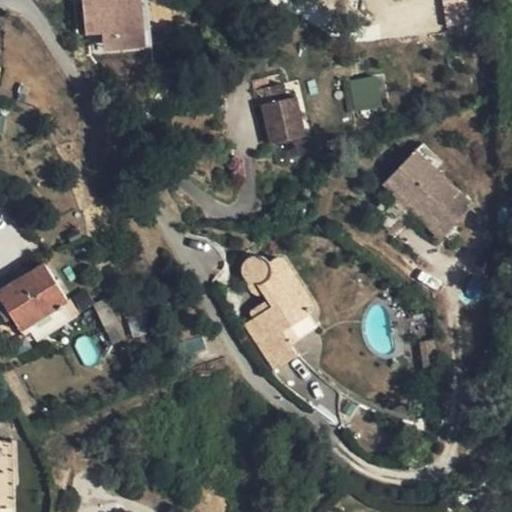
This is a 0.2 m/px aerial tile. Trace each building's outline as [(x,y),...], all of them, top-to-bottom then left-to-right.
[(88,0),(91,29),(108,26),(108,31),(141,28),(138,0),(88,0)] [(351,78),(354,109),(380,107),(378,76),(351,78)] [(271,77),(243,85),(247,101),(252,99),(263,137),(297,128),(286,88),(276,92),(274,87),(271,77)] [(367,194),(431,243),(458,208),(416,175),(423,167),(400,151),(367,194)] [(394,234),(369,215),(359,227),(384,247),(394,234)] [(269,370),(292,353),(285,343),(275,329),(301,311),(305,303),(275,262),(272,258),(267,256),(263,256),(261,258),(257,259),(253,256),(247,254),(241,256),(236,259),(232,265),(231,271),(231,277),(235,284),(239,284),(245,283),(250,283),(256,291),(262,300),(265,305),(251,315),(237,324),(269,370)] [(0,290),(0,296),(17,325),(23,335),(31,330),(37,340),(69,319),(62,307),(69,302),(44,263),(0,290)] [(249,292),(256,291),(250,283),(245,283),(239,284),(235,284),(238,287),(244,291),(249,292)] [(247,310),(251,315),(265,305),(262,300),(247,310)] [(77,315),(69,302),(62,307),(69,319),(77,315)] [(311,324),(301,311),(275,329),(285,343),(311,324)] [(304,370),(292,353),(269,370),(281,386),(304,370)] [(0,484),(13,484),(12,440),(0,440),(0,484)] [(0,511),(14,511),(13,484),(0,484),(0,511)]
